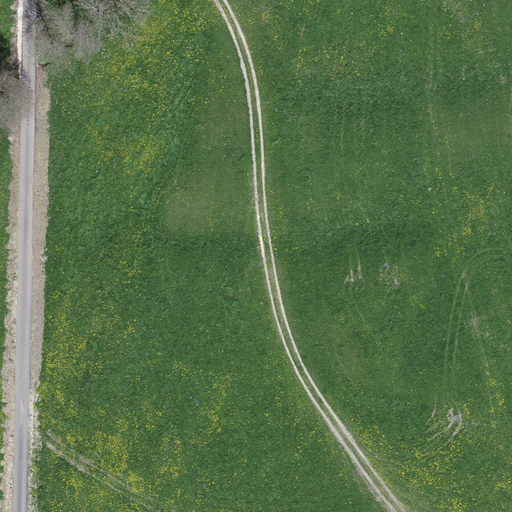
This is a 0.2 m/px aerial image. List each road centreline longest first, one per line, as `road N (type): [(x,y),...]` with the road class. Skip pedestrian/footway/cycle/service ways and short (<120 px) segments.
road 1 (track): [(408,511),(306,383),(289,348),(265,245),(250,81),(220,0)]
road 2 (unclassified): [(30,0),(17,511)]
